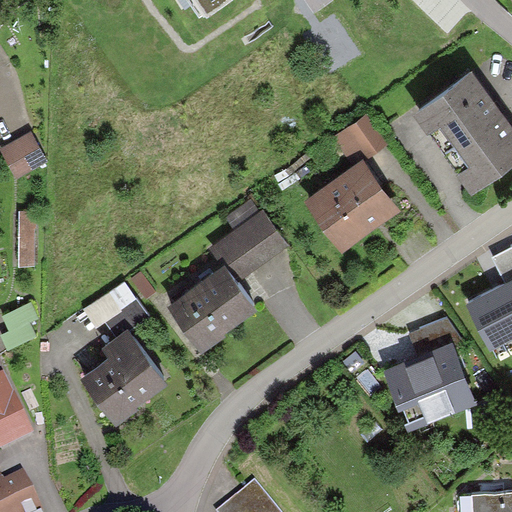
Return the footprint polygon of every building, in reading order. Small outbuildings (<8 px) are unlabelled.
[(186,0),(199,18),(225,0),(186,0)] [(511,157),(511,126),(468,62),(410,101),(469,187),(511,157)] [(302,198),(341,252),(400,209),(365,161),(388,144),(366,114),(333,139),(350,162),(302,198)] [(3,147),(20,177),(47,161),(30,131),(3,147)] [(162,302),(197,351),(258,308),(239,282),(289,247),(254,199),(226,218),(233,227),(210,244),(221,260),(162,302)] [(37,265),(39,215),(23,215),(20,264),(37,265)] [(79,375),(114,423),(169,382),(126,324),(144,311),(121,279),(79,309),(103,342),(87,353),(94,363),(79,375)] [(511,279),(472,300),(493,340),(511,330),(511,279)] [(0,335),(5,345),(42,326),(28,298),(0,312),(0,318),(6,330),(0,332),(0,335)] [(386,366),(408,426),(475,400),(447,321),(410,334),(417,355),(386,366)] [(0,449),(28,435),(0,373),(0,449)] [(0,511),(35,511),(18,467),(0,474),(0,511)] [(277,511),(256,484),(219,511),(277,511)] [(511,511),(511,492),(473,495),(474,511),(511,511)]
